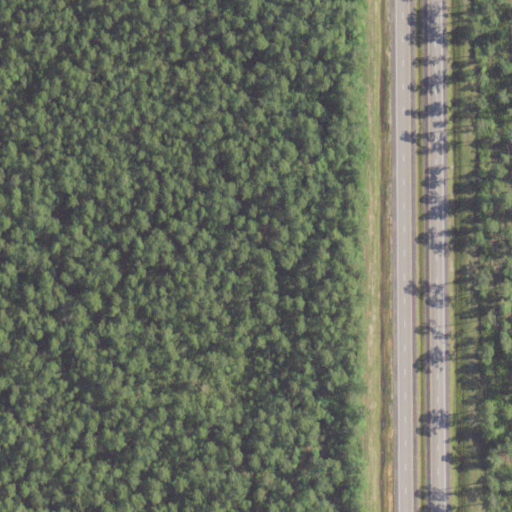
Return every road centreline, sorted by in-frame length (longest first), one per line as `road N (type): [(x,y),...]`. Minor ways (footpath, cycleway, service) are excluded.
road 1 (tertiary): [(398,0),(401,511)]
road 2 (tertiary): [(433,511),(430,0)]
